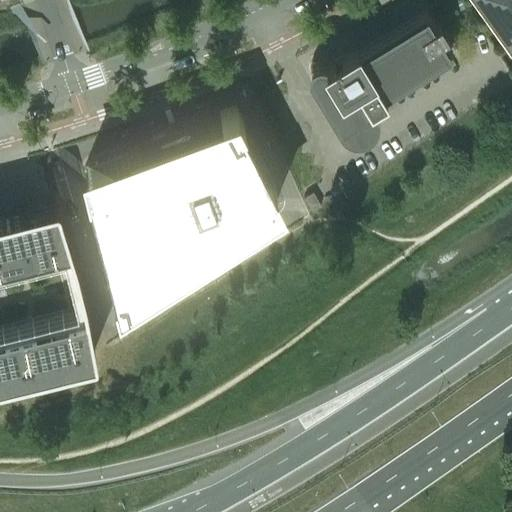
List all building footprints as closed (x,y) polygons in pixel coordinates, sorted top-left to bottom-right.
[(511,0),(479,0),(494,20),(493,21),(494,23),(495,22),(499,27),(505,23),(509,29),(511,26),(511,0)] [(310,71),(339,119),(340,122),(342,123),(344,125),(346,126),(348,127),(351,128),(353,128),(355,128),(358,128),(360,128),(362,127),(365,126),(367,124),(368,123),(370,121),(371,119),(372,116),(373,114),(373,112),(373,109),(373,107),(373,104),(372,102),(371,100),(384,92),(383,89),(451,48),(441,30),(445,28),(443,26),(441,27),(437,20),(439,18),(438,16),(434,19),(425,5),(357,47),(355,44),(332,58),(325,62),(324,61),(323,60),(322,59),(320,58),(318,58),(317,58),(315,58),(314,59),(312,60),(311,61),(310,62),(309,64),(309,65),(309,67),(309,68),(309,70),(310,71)] [(84,165),(89,184),(86,187),(112,290),(111,290),(115,304),(117,305),(129,297),(129,296),(190,257),(209,244),(209,245),(256,215),(256,211),(277,198),(271,186),(273,182),(242,119),(243,119),(236,106),(234,105),(220,110),(221,111),(181,125),(181,126),(174,129),(173,128),(164,131),(164,132),(149,138),(149,137),(145,139),(127,145),(126,149),(84,165)] [(320,203),(313,190),(304,195),(311,208),(320,203)] [(94,349),(82,290),(74,255),(56,198),(56,197),(55,196),(54,196),(53,196),(16,205),(0,209),(0,374),(92,352),(93,351),(94,350),(94,349)]
